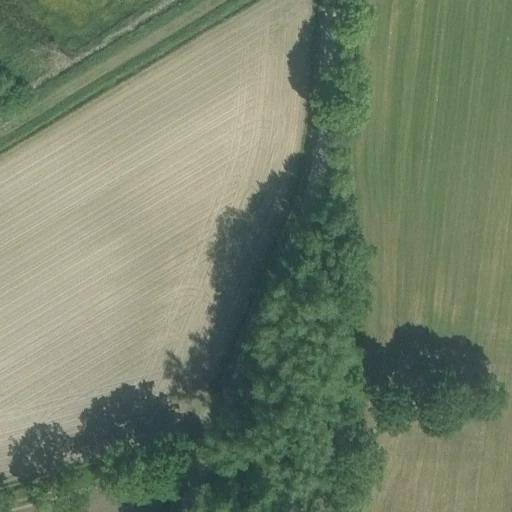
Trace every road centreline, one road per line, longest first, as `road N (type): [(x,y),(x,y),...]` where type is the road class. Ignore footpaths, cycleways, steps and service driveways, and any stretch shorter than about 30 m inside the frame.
road 1 (unclassified): [(180,511),(325,149),(336,0)]
road 2 (track): [(0,130),(213,0)]
road 3 (track): [(0,502),(143,465),(199,470)]
